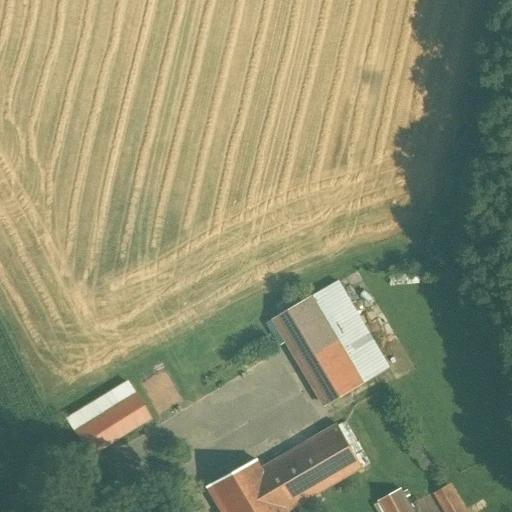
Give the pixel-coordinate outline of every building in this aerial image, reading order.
[(375,375),(325,289),(276,317),(327,403),(375,375)] [(135,394),(73,432),(87,455),(149,416),(135,394)] [(257,460),(210,485),(225,511),(286,511),(362,467),(337,424),(261,468),(257,460)] [(463,511),(447,485),(435,492),(446,511),(463,511)] [(412,511),(399,489),(378,500),(384,511),(412,511)]
